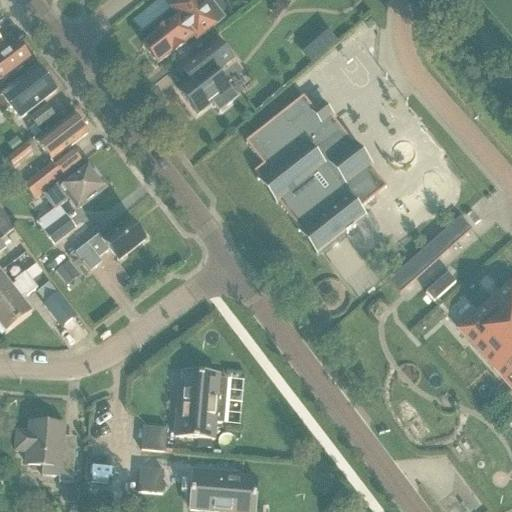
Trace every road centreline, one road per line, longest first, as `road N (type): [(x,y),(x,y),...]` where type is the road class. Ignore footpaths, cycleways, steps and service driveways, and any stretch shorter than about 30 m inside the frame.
road 1 (tertiary): [(417,511),(232,269)]
road 2 (tertiary): [(232,269),(66,46)]
road 3 (tertiary): [(204,285),(106,355),(49,369),(0,365)]
road 4 (residential): [(511,179),(412,69),(403,0)]
